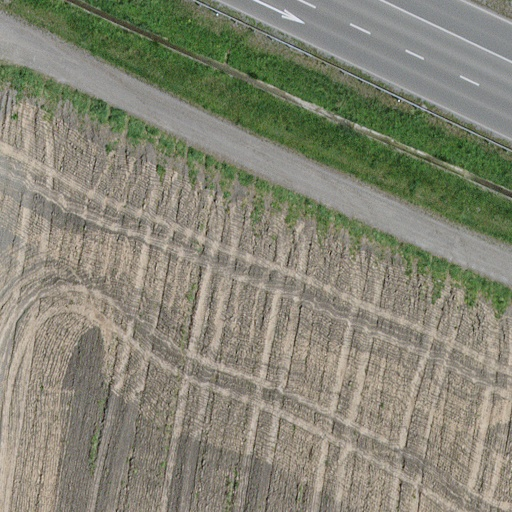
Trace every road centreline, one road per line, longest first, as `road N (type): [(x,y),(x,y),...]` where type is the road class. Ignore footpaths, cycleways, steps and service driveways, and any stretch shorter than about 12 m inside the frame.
road 1 (track): [(0,19),(511,247)]
road 2 (primary): [(511,84),(334,0)]
